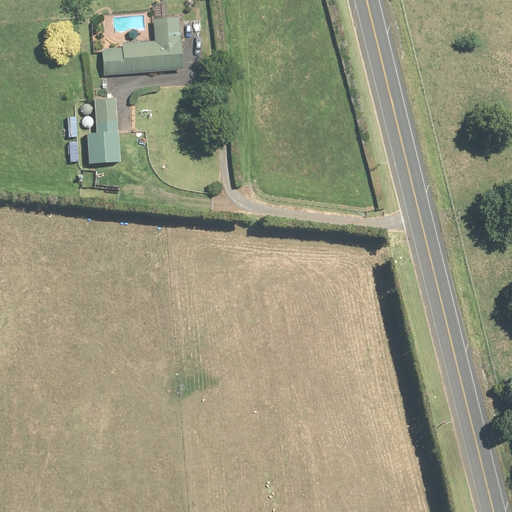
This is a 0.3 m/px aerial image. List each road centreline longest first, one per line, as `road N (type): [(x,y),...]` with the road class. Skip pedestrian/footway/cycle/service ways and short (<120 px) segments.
road 1 (tertiary): [(493,511),(365,0)]
road 2 (unknown): [(422,229),(294,225),(239,209),(221,193),(212,109)]
